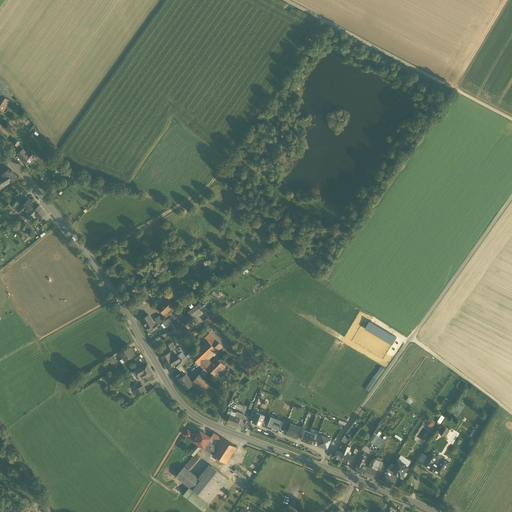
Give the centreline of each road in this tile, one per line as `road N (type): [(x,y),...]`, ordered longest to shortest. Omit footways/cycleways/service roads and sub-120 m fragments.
road 1 (secondary): [(0,144),(89,258),(179,404),(246,438)]
road 2 (track): [(89,258),(203,190),(323,20)]
road 3 (unclassified): [(511,196),(328,454)]
road 4 (track): [(285,0),(511,119)]
road 5 (unknown): [(214,175),(311,269),(410,337)]
road 6 (track): [(410,337),(511,413)]
road 7 (secondary): [(319,466),(433,511)]
